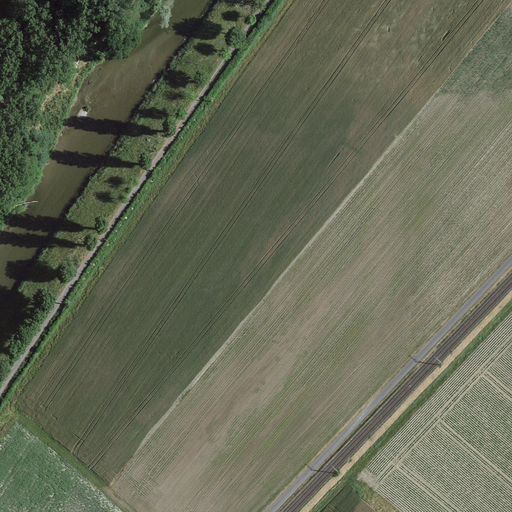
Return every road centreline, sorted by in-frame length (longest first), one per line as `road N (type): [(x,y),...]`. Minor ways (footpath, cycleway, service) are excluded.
road 1 (track): [(0,395),(266,0)]
road 2 (track): [(269,511),(511,259)]
